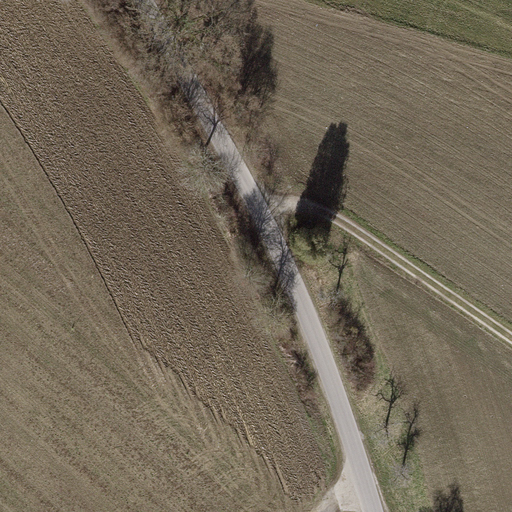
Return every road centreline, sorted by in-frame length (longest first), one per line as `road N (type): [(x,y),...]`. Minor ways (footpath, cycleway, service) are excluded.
road 1 (residential): [(141,0),(279,277),(368,511)]
road 2 (track): [(244,208),(309,202),(511,341)]
